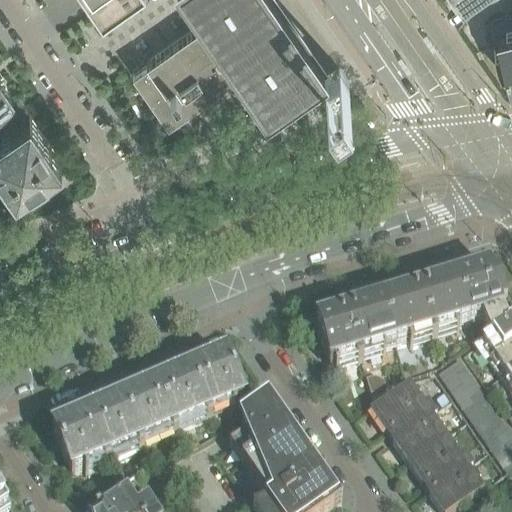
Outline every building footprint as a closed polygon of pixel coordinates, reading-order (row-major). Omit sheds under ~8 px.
[(327,72),(276,0),(184,0),(201,24),(132,72),(168,123),(237,75),(245,87),(265,115),(327,72)] [(511,25),(510,26),(511,31),(497,35),(501,50),(495,52),(499,68),(505,66),(510,84),(511,83),(511,25)] [(0,105),(13,97),(0,78),(0,105)] [(61,159),(29,113),(11,126),(0,110),(0,131),(1,133),(0,133),(0,169),(15,191),(61,159)] [(511,327),(506,332),(501,320),(502,320),(500,314),(505,313),(496,284),(491,286),(488,274),(454,284),(468,330),(481,326),(486,340),(488,344),(481,348),(504,381),(511,375),(511,327)] [(468,330),(454,284),(421,294),(422,296),(414,298),(414,296),(381,306),(395,353),(407,349),(408,355),(411,355),(408,348),(429,342),(431,348),(435,347),(433,341),(454,335),(455,341),(458,340),(456,334),(468,330)] [(395,353),(381,306),(347,317),(348,318),(340,321),(340,319),(314,327),(328,373),(333,371),(335,377),(338,376),(336,370),(355,365),(356,371),(359,370),(361,369),(359,363),(380,357),(382,363),(383,363),(382,357),(395,353)] [(242,407),(223,363),(187,378),(208,427),(235,415),(234,410),(242,407)] [(450,377),(461,370),(457,364),(447,372),(450,377)] [(455,383),(465,376),(461,370),(450,377),(455,383)] [(440,384),(450,377),(447,372),(436,379),(440,384)] [(459,389),(469,382),(465,376),(455,383),(459,389)] [(444,390),(455,383),(450,377),(440,384),(444,390)] [(208,427),(187,378),(120,407),(141,455),(208,427)] [(463,395),(473,388),(469,382),(459,389),(463,395)] [(448,396),(459,389),(455,383),(444,390),(448,396)] [(467,401),(477,394),(473,388),(463,395),(467,401)] [(452,402),(463,395),(459,389),(448,396),(452,402)] [(444,443),(431,424),(435,421),(426,408),(421,411),(407,391),(369,418),(405,470),(444,443)] [(471,407),(481,400),(477,394),(467,401),(471,407)] [(457,408),(467,401),(463,395),(452,402),(457,408)] [(475,413),(485,406),(481,400),(471,407),(475,413)] [(461,414),(471,407),(467,401),(457,408),(461,414)] [(479,419),(489,412),(485,406),(475,413),(479,419)] [(141,455),(120,407),(51,436),(70,481),(82,476),(84,480),(106,470),(141,455)] [(465,420),(475,413),(471,407),(461,414),(465,420)] [(316,474),(295,445),(295,442),(294,439),(291,437),(289,436),(277,419),(273,422),(265,411),(240,429),(245,440),(228,453),(267,509),(259,511),(336,511),(340,509),(322,483),(322,480),(321,477),(318,475),(316,474)] [(483,425),(493,418),(489,412),(479,419),(483,425)] [(469,426),(479,419),(475,413),(465,420),(469,426)] [(487,431),(497,424),(493,418),(483,425),(487,431)] [(473,432),(483,425),(479,419),(469,426),(473,432)] [(492,437),(501,430),(497,424),(487,431),(492,437)] [(477,438),(487,431),(483,425),(473,432),(477,438)] [(496,443),(508,434),(504,428),(501,430),(492,437),(496,443)] [(481,444),(492,437),(487,431),(477,438),(481,444)] [(500,449),(511,440),(511,439),(508,434),(496,443),(500,449)] [(485,450),(496,443),(492,437),(481,444),(485,450)] [(504,455),(511,449),(511,440),(500,449),(504,455)] [(457,511),(481,496),(467,476),(471,473),(461,459),(458,462),(444,443),(405,470),(434,511),(457,511)] [(500,449),(496,443),(485,450),(490,456),(500,449)] [(494,462),(504,455),(500,449),(490,456),(494,462)] [(509,461),(504,455),(494,462),(498,468),(509,461)] [(502,474),(511,467),(511,466),(509,461),(498,468),(502,474)] [(511,477),(511,467),(502,474),(507,481),(511,477)] [(103,511),(114,504),(108,494),(81,511),(103,511)] [(147,511),(143,505),(137,509),(127,495),(114,504),(103,511),(147,511)] [(9,511),(10,511),(0,496),(0,511),(9,511)]
